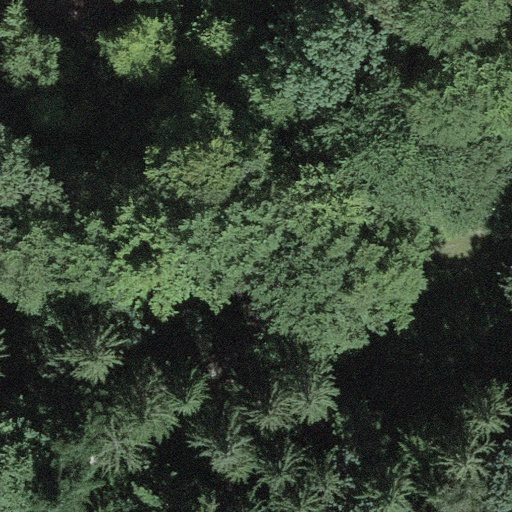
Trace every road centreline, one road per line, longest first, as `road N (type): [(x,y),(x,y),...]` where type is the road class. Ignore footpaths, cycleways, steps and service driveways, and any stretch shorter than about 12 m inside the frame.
road 1 (track): [(511,71),(479,135),(332,268),(22,511)]
road 2 (track): [(511,215),(332,268)]
